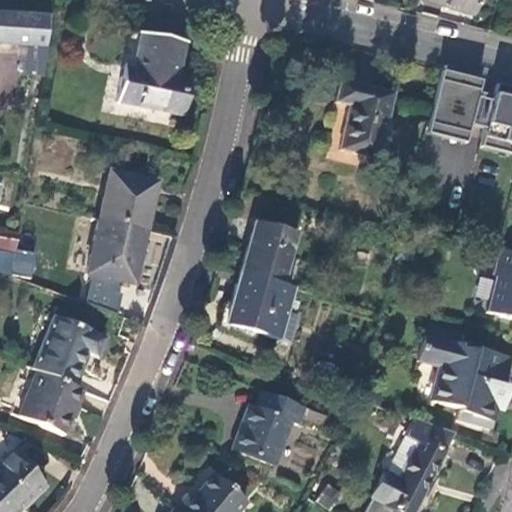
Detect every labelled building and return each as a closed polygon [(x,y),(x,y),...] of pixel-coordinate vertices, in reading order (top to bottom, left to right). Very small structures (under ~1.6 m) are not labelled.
[(470,0),(429,0),(467,11),(470,0)] [(46,16),(0,13),(0,42),(26,44),(39,45),(44,46),(46,16)] [(182,45),(138,35),(131,69),(121,68),(114,102),(179,115),(186,83),(175,81),(182,45)] [(39,45),(26,44),(25,61),(38,62),(39,45)] [(389,94),(337,82),(332,101),(346,105),(336,149),(374,158),(389,94)] [(474,92),(435,82),(424,126),(463,136),(474,92)] [(511,101),(489,96),(478,139),(511,148),(511,101)] [(75,150),(51,145),(49,155),(73,160),(75,150)] [(108,173),(97,221),(141,231),(152,183),(108,173)] [(141,231),(97,221),(85,273),(129,284),(141,231)] [(251,222),(236,274),(278,286),(293,234),(251,222)] [(0,251),(12,253),(15,235),(0,232),(0,251)] [(511,254),(496,250),(489,277),(492,283),(484,315),(511,321),(511,254)] [(20,262),(10,261),(8,271),(18,273),(20,262)] [(278,286),(236,274),(222,325),(274,340),(288,288),(278,286)] [(52,320),(31,370),(35,372),(72,387),(85,356),(93,359),(101,340),(52,320)] [(439,369),(429,402),(456,410),(453,421),(488,431),(496,402),(503,404),(507,388),(501,387),(508,359),(473,349),(472,352),(459,348),(460,346),(422,335),(415,362),(439,369)] [(72,387),(35,372),(17,416),(61,435),(80,391),(72,387)] [(302,409),(262,393),(256,409),(249,406),(232,450),(274,466),(290,423),(296,425),(302,409)] [(412,511),(452,435),(410,420),(402,437),(415,444),(383,507),(369,500),(362,511),(412,511)] [(8,455),(0,461),(0,511),(7,511),(18,503),(21,507),(40,489),(8,455)] [(186,495),(173,510),(176,511),(234,511),(242,503),(211,476),(191,499),(186,495)] [(326,483),(315,501),(331,510),(342,492),(326,483)]
